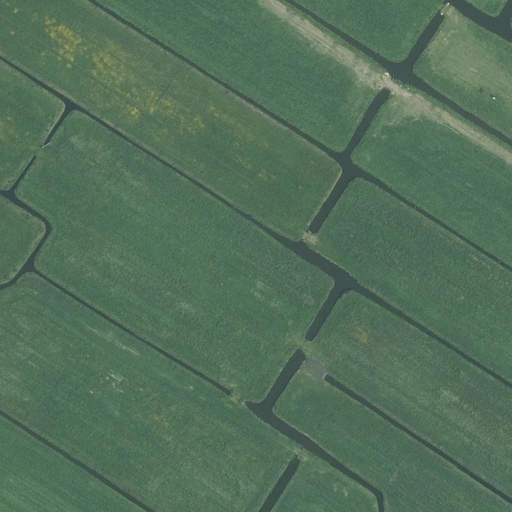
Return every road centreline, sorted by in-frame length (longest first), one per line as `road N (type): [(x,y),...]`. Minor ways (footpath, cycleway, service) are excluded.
road 1 (track): [(268,0),(511,162)]
road 2 (track): [(404,289),(511,360)]
